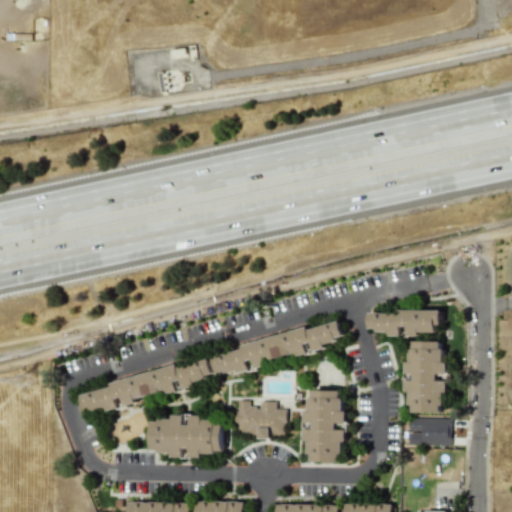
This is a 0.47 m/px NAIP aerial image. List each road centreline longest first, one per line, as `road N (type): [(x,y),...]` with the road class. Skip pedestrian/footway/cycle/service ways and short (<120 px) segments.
road 1 (residential): [(352,304),(69,384),(73,426),(102,473),(262,475)]
road 2 (motorway): [(0,273),(511,165)]
road 3 (motorway): [(511,106),(0,213)]
road 4 (residential): [(263,511),(262,475),(355,475),(375,451),(376,395),(352,304),(428,284)]
road 5 (residential): [(476,511),(481,311),(469,273)]
